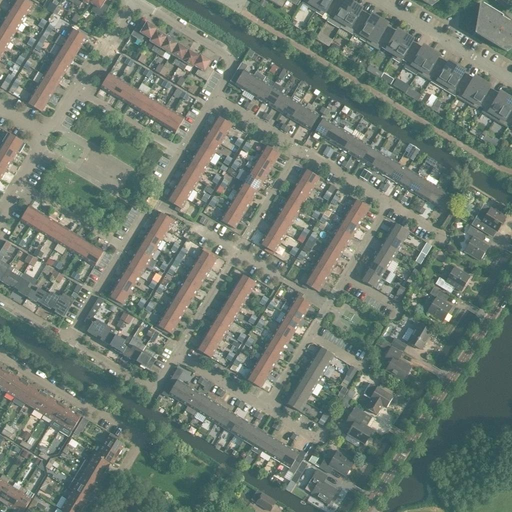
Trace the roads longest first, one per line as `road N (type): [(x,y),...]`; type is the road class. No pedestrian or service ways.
road 1 (unclassified): [(365,511),(511,283)]
road 2 (residential): [(97,511),(141,437),(0,351)]
road 3 (residential): [(378,0),(511,80)]
road 4 (residential): [(215,95),(232,66),(225,53),(137,0)]
road 5 (residential): [(68,337),(154,390),(177,353)]
